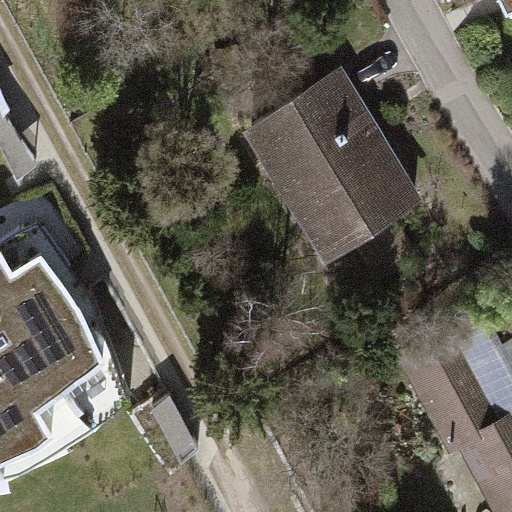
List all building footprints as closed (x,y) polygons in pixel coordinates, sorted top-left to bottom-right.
[(0,56),(0,114),(26,166),(55,152),(6,54),(0,56)] [(341,65),(246,117),(329,247),(429,187),(341,65)] [(0,227),(0,474),(35,466),(137,398),(96,283),(40,211),(0,227)] [(445,313),(388,342),(451,444),(463,437),(498,413),(445,313)] [(511,511),(511,405),(498,413),(463,437),(499,511),(511,511)]
